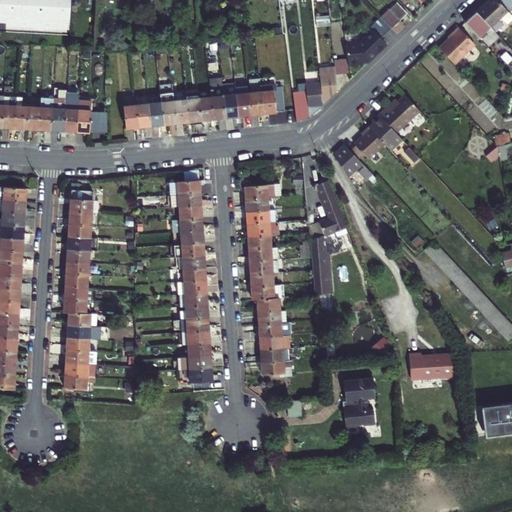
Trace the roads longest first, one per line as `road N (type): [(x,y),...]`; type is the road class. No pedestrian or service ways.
road 1 (residential): [(219,145),(319,128),(453,0)]
road 2 (residential): [(219,145),(238,424)]
road 3 (residential): [(51,158),(32,434)]
road 4 (residential): [(51,158),(219,145)]
